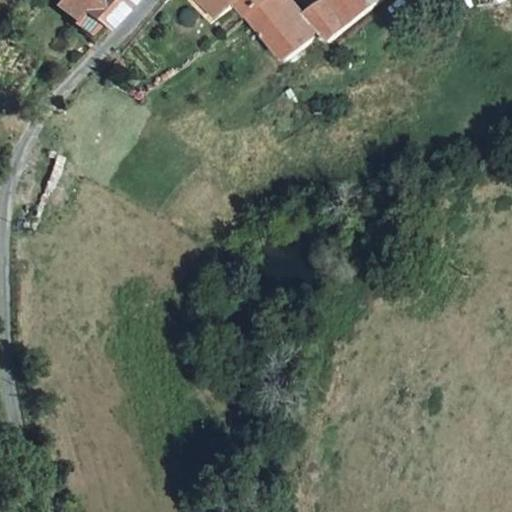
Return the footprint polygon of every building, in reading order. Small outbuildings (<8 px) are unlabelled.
[(64,0),(60,5),(77,19),(84,10),(91,0),(64,0)] [(128,0),(91,0),(84,10),(101,24),(106,29),(123,6),(128,0)] [(197,0),(219,21),(241,4),(259,0),(197,0)] [(259,0),(241,4),(291,64),(324,34),(333,41),(383,0),(325,0),(307,14),(289,0),(259,0)] [(89,38),(101,24),(84,10),(77,19),(72,24),(89,38)]
